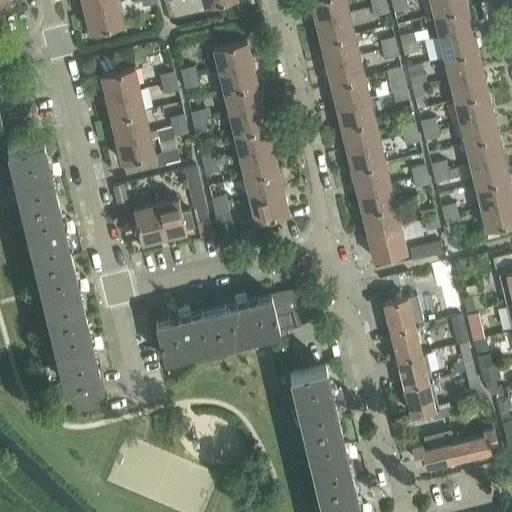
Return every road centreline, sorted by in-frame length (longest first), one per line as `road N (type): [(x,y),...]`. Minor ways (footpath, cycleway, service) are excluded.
road 1 (residential): [(400,511),(333,244)]
road 2 (residential): [(116,290),(57,33)]
road 3 (residential): [(333,244),(277,0)]
road 4 (residential): [(116,290),(333,244)]
